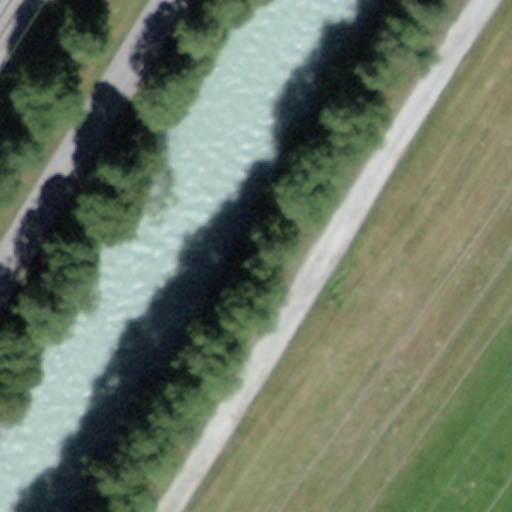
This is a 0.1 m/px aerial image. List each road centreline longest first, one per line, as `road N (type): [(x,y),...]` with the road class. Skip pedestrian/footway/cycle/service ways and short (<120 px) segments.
road 1 (track): [(156,511),(486,0)]
road 2 (unclassified): [(172,0),(0,283)]
